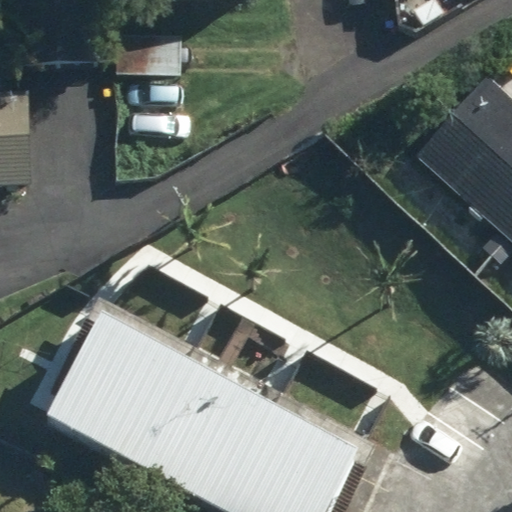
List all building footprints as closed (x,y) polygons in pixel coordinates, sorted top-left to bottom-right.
[(106,0),(33,0),(31,67),(105,69),(106,0)] [(394,0),(395,38),(421,42),(489,0),(394,0)] [(511,104),(492,87),(421,167),(511,247),(511,104)] [(37,102),(0,102),(0,188),(38,188),(37,102)] [(112,325),(53,425),(201,511),(344,511),(367,474),(112,325)] [(414,437),(417,445),(472,472),(511,415),(511,413),(456,378),(414,437)]
